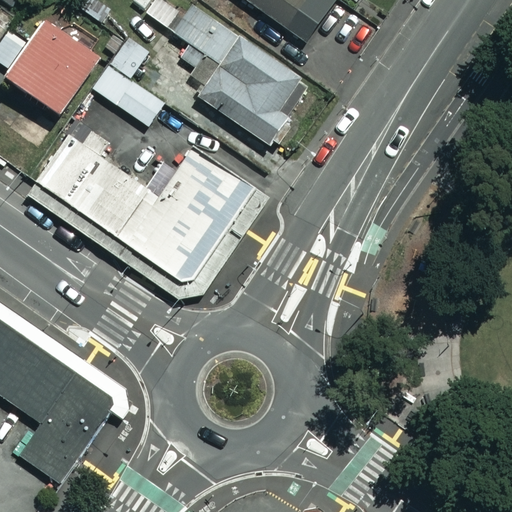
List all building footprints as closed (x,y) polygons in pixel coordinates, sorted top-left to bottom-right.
[(309,84),(187,0),(153,0),(145,13),(189,44),(180,57),(198,70),(185,89),(267,145),(309,84)] [(243,0),(297,40),(326,0),(243,0)] [(96,56),(45,22),(28,48),(7,33),(0,43),(0,63),(12,71),(7,79),(58,113),(96,56)] [(149,51),(129,37),(93,89),(147,127),(163,104),(129,80),(149,51)] [(69,130),(34,179),(189,289),(258,193),(188,143),(154,190),(69,130)] [(117,398),(0,317),(0,395),(34,419),(13,449),(59,481),(115,401),(117,398)]
